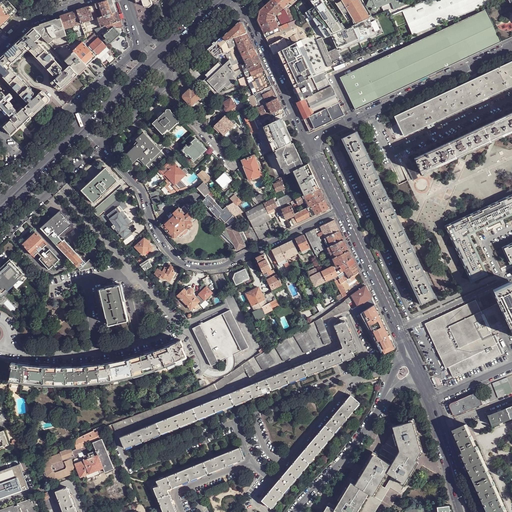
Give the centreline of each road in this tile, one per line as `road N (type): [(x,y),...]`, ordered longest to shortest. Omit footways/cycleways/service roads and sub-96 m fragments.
road 1 (tertiary): [(100,145),(140,191),(165,249),(183,263),(229,263),(339,211)]
road 2 (residential): [(369,112),(391,156),(511,99)]
road 3 (residential): [(369,112),(511,46)]
road 4 (tertiary): [(305,140),(244,12)]
road 5 (residential): [(294,511),(378,409)]
road 6 (residential): [(511,277),(396,331)]
